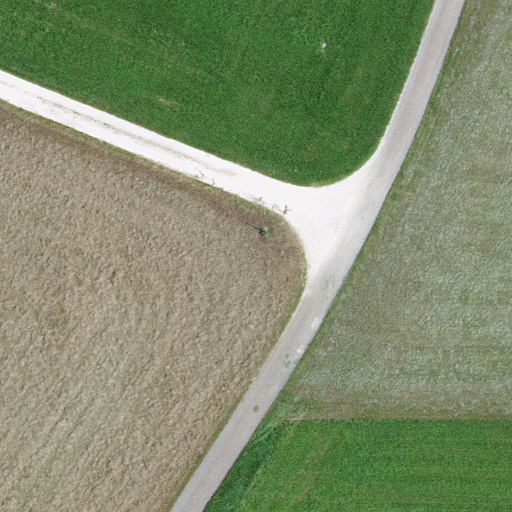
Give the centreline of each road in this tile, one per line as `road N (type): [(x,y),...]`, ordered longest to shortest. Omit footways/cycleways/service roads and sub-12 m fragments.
road 1 (track): [(0,71),(351,222)]
road 2 (track): [(351,222),(269,380),(181,511)]
road 3 (track): [(452,0),(351,222)]
